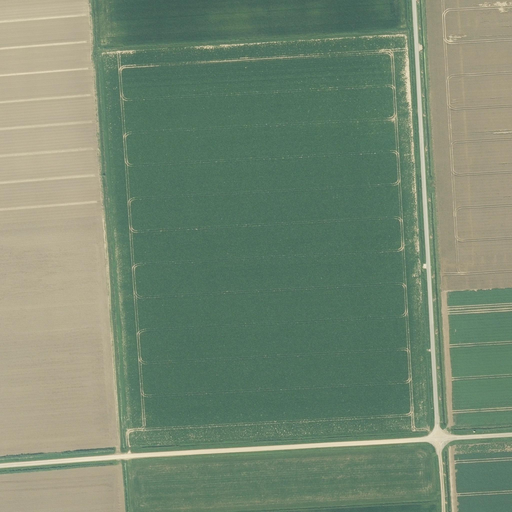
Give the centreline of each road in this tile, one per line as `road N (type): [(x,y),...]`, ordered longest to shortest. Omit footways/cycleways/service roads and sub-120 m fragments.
road 1 (unclassified): [(0,466),(438,438)]
road 2 (unclassified): [(438,438),(414,0)]
